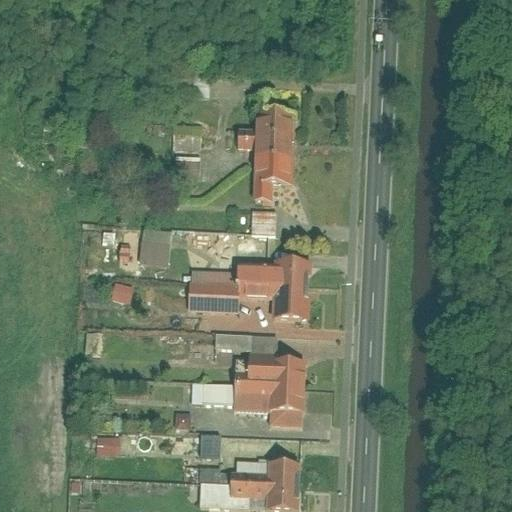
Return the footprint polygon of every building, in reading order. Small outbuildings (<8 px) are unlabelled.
[(304,117),(283,116),(283,98),(265,98),(265,126),(245,126),(245,153),(267,153),(267,177),(262,177),(262,204),(280,204),(280,188),(303,188),(304,117)] [(199,153),(199,140),(174,141),(175,154),(199,153)] [(176,182),(200,182),(200,162),(177,161),(176,182)] [(281,216),(257,215),(257,236),(281,237),(281,216)] [(176,235),(149,233),(146,266),(173,268),(176,235)] [(317,324),(320,266),(282,264),(282,273),(251,271),(250,303),(280,304),(279,322),(317,324)] [(247,278),(198,275),(196,314),(245,317),(247,278)] [(138,293),(120,289),(117,303),(135,307),(138,293)] [(282,340),(221,338),(220,363),(234,364),(234,353),(282,355),(282,340)] [(170,345),(169,360),(185,361),(186,347),(170,345)] [(241,384),(241,413),(278,414),(278,427),(313,428),(315,365),(259,363),(259,385),(241,384)] [(238,388),(197,386),(197,405),(237,407),(238,388)] [(196,430),(196,417),(183,417),(183,430),(196,430)] [(227,439),(208,438),(207,461),(226,462),(227,439)] [(203,440),(181,439),(181,451),(202,452),(203,440)] [(124,441),(101,440),(101,457),(123,457),(124,441)] [(226,466),(206,465),(205,484),(226,485),(226,466)] [(203,489),(202,511),(215,511),(302,511),(305,470),(238,467),(238,479),(233,479),(232,490),(203,489)]
